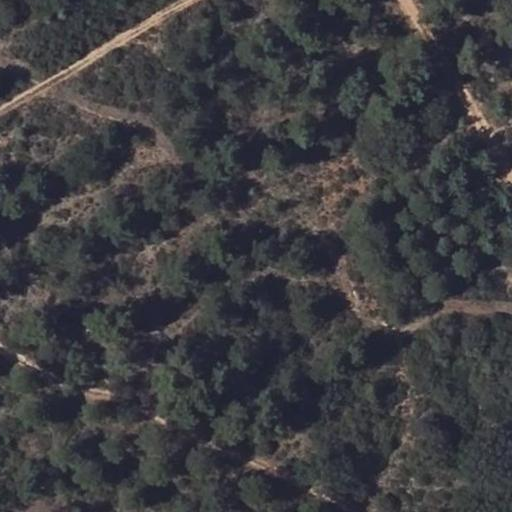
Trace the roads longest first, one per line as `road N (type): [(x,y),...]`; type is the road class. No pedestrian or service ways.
road 1 (track): [(0,345),(346,511)]
road 2 (track): [(0,115),(195,0)]
road 3 (track): [(401,0),(511,187)]
